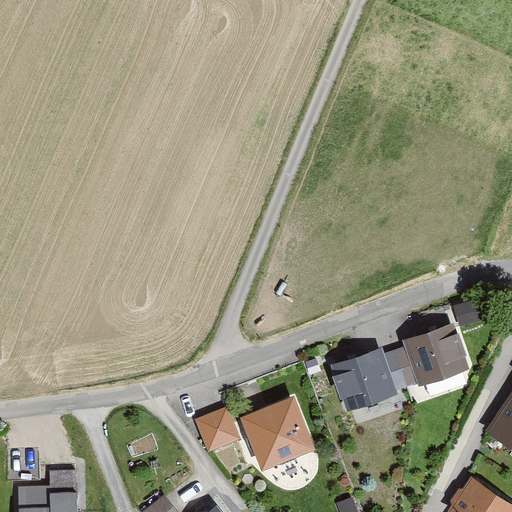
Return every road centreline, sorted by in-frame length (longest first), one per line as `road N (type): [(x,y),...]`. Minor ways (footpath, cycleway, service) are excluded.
road 1 (residential): [(218,374),(225,336),(361,0)]
road 2 (residential): [(218,374),(452,283),(511,273)]
road 3 (residential): [(0,412),(218,374)]
